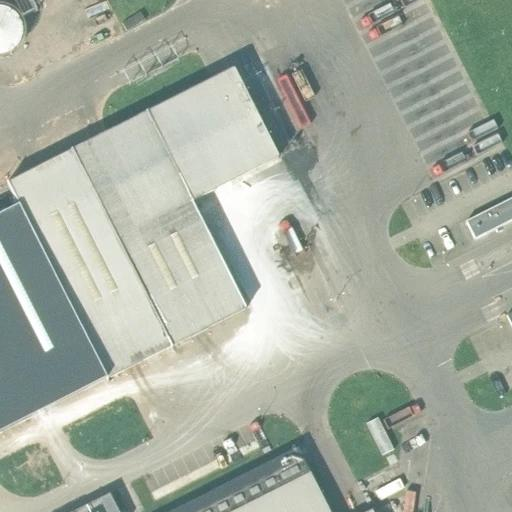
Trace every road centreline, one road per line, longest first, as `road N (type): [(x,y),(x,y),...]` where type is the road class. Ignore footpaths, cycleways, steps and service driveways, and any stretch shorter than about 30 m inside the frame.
road 1 (unknown): [(410,319),(32,511)]
road 2 (unknown): [(410,319),(268,0)]
road 3 (unknown): [(0,94),(33,95),(77,81),(227,0)]
road 4 (unknown): [(410,319),(453,423),(464,473)]
